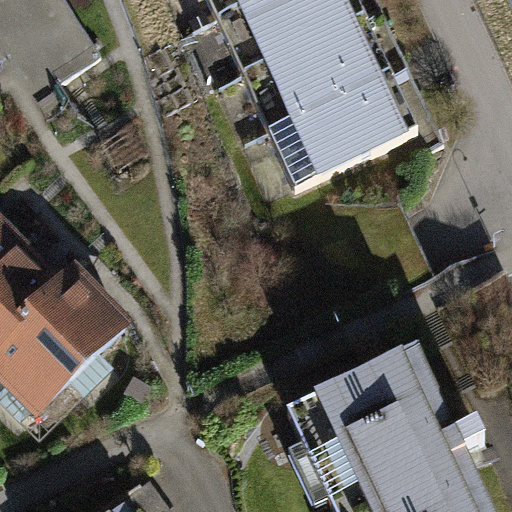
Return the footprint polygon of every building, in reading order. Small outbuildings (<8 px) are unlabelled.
[(0,0),(0,65),(24,103),(105,51),(72,0),(0,0)] [(202,0),(220,36),(297,0),(202,0)] [(297,0),(220,36),(247,95),(370,38),(352,0),(297,0)] [(247,95),(275,154),(398,96),(370,38),(247,95)] [(275,154),(303,213),(426,155),(398,96),(275,154)] [(0,270),(15,256),(0,239),(0,270)] [(0,381),(71,312),(15,256),(0,270),(0,381)] [(0,381),(0,411),(40,453),(139,356),(84,299),(71,312),(0,381)] [(421,369),(292,428),(330,511),(487,511),(473,482),(492,473),(482,453),(464,462),(421,369)] [(167,511),(157,495),(133,509),(134,511),(167,511)]
